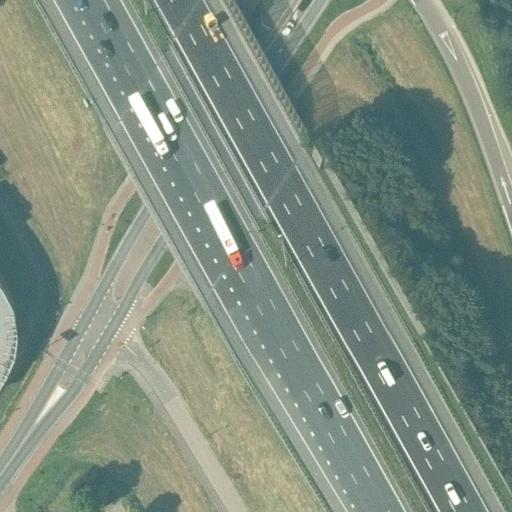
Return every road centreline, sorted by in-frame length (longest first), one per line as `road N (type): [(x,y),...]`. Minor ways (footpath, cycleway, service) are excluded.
road 1 (motorway): [(94,0),(379,511)]
road 2 (motorway): [(465,511),(183,0)]
road 3 (secondary): [(107,335),(177,212),(320,0)]
road 4 (secondary): [(285,0),(141,217),(83,322)]
road 5 (motorway): [(511,211),(457,59),(420,0)]
road 6 (unclassified): [(238,511),(142,363),(107,335)]
road 7 (secondary): [(0,477),(107,335)]
road 8 (secondary): [(83,322),(0,474)]
